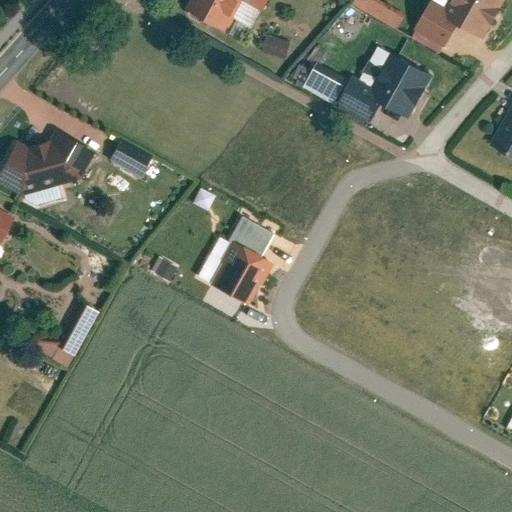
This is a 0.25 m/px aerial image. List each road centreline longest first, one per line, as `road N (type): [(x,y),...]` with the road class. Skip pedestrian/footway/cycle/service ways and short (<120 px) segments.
road 1 (residential): [(511,461),(310,349),(282,313),(353,181),(423,156)]
road 2 (residential): [(511,56),(423,156)]
